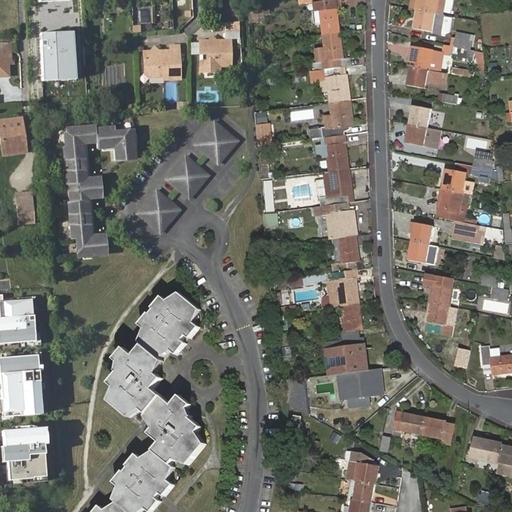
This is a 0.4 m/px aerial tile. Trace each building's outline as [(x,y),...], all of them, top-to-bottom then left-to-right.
[(334,8),(338,8),(337,0),(333,1),(330,1),(331,9),(334,8)] [(419,0),(418,11),(437,15),(439,0),(419,0)] [(321,22),(323,37),(341,34),(338,8),(334,8),(331,9),(330,1),(315,3),(316,11),(319,10),(321,22)] [(314,22),(321,22),(319,10),(316,11),(312,11),(314,22)] [(437,15),(418,11),(416,19),(420,20),(418,30),(433,33),(434,33),(433,35),(443,37),(444,29),(444,28),(446,16),(437,15)] [(453,18),(446,16),(444,28),(451,29),(453,18)] [(227,32),(239,31),(239,22),(226,23),(227,32)] [(73,32),(38,33),(41,82),(75,81),(73,32)] [(455,33),(454,40),(470,43),(471,36),(455,33)] [(323,62),(324,71),(339,69),(338,60),(345,60),(341,34),(323,37),(325,49),(315,51),(317,64),(323,62)] [(454,40),(452,48),(468,51),(470,43),(454,40)] [(216,41),(206,42),(197,42),(198,72),(216,71),(216,66),(231,65),(230,41),(216,41)] [(0,43),(0,76),(9,76),(9,61),(11,60),(10,51),(9,51),(9,44),(0,43)] [(158,51),(150,51),(143,52),(144,73),(147,78),(162,77),(162,80),(178,79),(178,46),(170,46),(169,46),(169,51),(158,51)] [(468,51),(452,48),(451,57),(467,59),(468,51)] [(414,49),(411,68),(430,71),(433,53),(432,52),(414,49)] [(444,55),(432,52),(433,53),(430,71),(441,73),(444,55)] [(97,65),(100,88),(125,85),(122,62),(97,65)] [(473,76),(474,69),(456,66),(454,73),(473,76)] [(430,71),(411,68),(408,87),(427,90),(428,82),(446,85),(448,74),(441,73),(430,71)] [(329,82),(332,104),(350,101),(347,77),(341,77),(339,69),(324,71),(315,72),(317,83),(325,82),(325,79),(329,79),(329,82)] [(443,96),(442,104),(457,107),(459,99),(443,96)] [(322,131),(323,139),(344,137),(343,129),(354,127),(350,101),(332,104),(334,119),(336,130),(332,130),(322,131)] [(412,118),(410,126),(428,130),(432,111),(417,107),(415,118),(412,118)] [(0,120),(0,144),(1,154),(23,152),(21,136),(23,136),(21,118),(0,120)] [(213,122),(194,145),(217,165),(236,141),(213,122)] [(428,130),(410,126),(407,144),(425,147),(428,130)] [(263,132),(265,147),(269,147),(279,145),(277,130),(263,132)] [(76,244),(78,262),(107,259),(105,243),(92,244),(88,203),(102,202),(100,185),(87,187),(83,148),(97,147),(97,153),(119,151),(120,165),(136,164),(134,135),(116,136),(115,132),(96,134),(96,131),(67,133),(69,151),(64,152),(67,189),(72,189),(73,206),(69,207),(72,244),(76,244)] [(326,147),(330,172),(349,170),(344,137),(323,139),(324,148),(326,147)] [(261,164),(261,167),(270,166),(269,147),(265,147),(260,148),(261,164)] [(185,157),(165,180),(188,199),(208,176),(185,157)] [(476,160),(475,168),(497,172),(496,163),(476,160)] [(497,172),(475,168),(473,176),(498,181),(497,172)] [(321,208),(331,207),(347,204),(345,196),(352,196),(349,170),(330,172),(322,173),(325,198),(320,199),(321,208)] [(445,183),(444,191),(463,195),(466,176),(450,173),(448,184),(445,183)] [(156,191),(136,214),(160,233),(179,210),(156,191)] [(463,195),(444,191),(442,198),(445,199),(443,209),(440,209),(437,208),(436,215),(464,221),(465,214),(459,212),(463,195)] [(31,192),(15,193),(17,226),(34,224),(31,192)] [(468,196),(463,195),(459,212),(465,214),(468,196)] [(268,211),(276,211),(275,198),(267,198),(268,211)] [(330,240),(339,239),(358,237),(354,213),(351,213),(347,213),(347,204),(331,207),(321,208),(322,217),(327,216),(330,240)] [(279,213),(265,215),(266,228),(279,227),(279,213)] [(413,236),(412,242),(431,246),(434,227),(412,223),(410,235),(413,236)] [(467,225),(458,223),(456,231),(467,233),(466,240),(465,242),(483,246),(487,229),(477,227),(467,225)] [(467,233),(456,231),(454,238),(466,240),(467,233)] [(333,266),(334,275),(349,273),(348,265),(358,263),(361,263),(358,237),(339,239),(330,240),(333,266)] [(431,246),(412,242),(410,251),(413,251),(411,262),(427,265),(431,246)] [(494,259),(501,260),(504,248),(497,247),(494,259)] [(273,250),(274,261),(282,260),(281,249),(273,250)] [(348,265),(349,273),(355,272),(358,272),(358,263),(348,265)] [(338,282),(342,307),(359,305),(356,280),(350,280),(349,273),(334,275),(335,282),(338,282)] [(304,284),(329,282),(328,274),(304,276),(304,284)] [(485,275),(483,286),(494,289),(503,290),(505,279),(485,275)] [(436,301),(435,306),(451,309),(454,293),(435,289),(433,300),(436,301)] [(507,304),(510,292),(509,291),(503,290),(494,289),(491,300),(507,304)] [(42,290),(0,292),(0,344),(44,341),(42,290)] [(143,344),(145,346),(161,359),(164,355),(170,348),(174,352),(179,356),(188,345),(187,344),(184,342),(189,336),(191,338),(192,340),(202,328),(198,325),(192,320),(200,312),(201,310),(182,294),(179,299),(174,305),(169,302),(165,297),(156,308),(158,310),(153,315),(152,314),(142,325),(148,329),(152,333),(146,339),(143,344)] [(178,296),(169,302),(174,305),(179,299),(182,294),(181,294),(178,296)] [(359,305),(342,307),(345,332),(342,332),(343,341),(357,339),(356,331),(360,330),(363,330),(359,305)] [(433,315),(430,314),(428,324),(431,325),(429,333),(452,338),(453,329),(447,328),(451,309),(435,306),(433,315)] [(203,311),(201,310),(200,312),(192,320),(198,325),(201,315),(203,311)] [(142,343),(143,344),(146,339),(152,333),(148,329),(144,338),(142,343)] [(281,335),(282,346),(290,345),(290,334),(281,335)] [(357,339),(343,341),(344,350),(347,350),(350,375),(369,373),(365,347),(362,347),(358,348),(357,339)] [(145,346),(137,356),(160,376),(166,362),(163,360),(161,359),(145,346)] [(161,359),(163,360),(167,357),(174,352),(170,348),(164,355),(161,359)] [(281,350),(283,359),(294,358),(294,348),(281,350)] [(492,377),(511,374),(511,356),(501,358),(490,359),(490,352),(489,348),(481,349),(483,363),(491,363),(491,366),(492,377)] [(113,383),(117,387),(122,391),(117,399),(113,402),(132,417),(136,412),(141,406),(145,410),(150,414),(164,397),(156,390),(164,379),(160,376),(137,356),(127,349),(118,360),(122,362),(127,366),(123,371),(121,373),(113,383)] [(45,356),(0,359),(0,397),(2,419),(51,414),(45,356)] [(351,400),(352,408),(366,406),(365,398),(369,398),(383,396),(380,371),(369,373),(350,375),(340,376),(343,401),(351,400)] [(307,379),(278,383),(280,401),(311,418),(307,379)] [(122,391),(117,387),(114,395),(112,401),(113,402),(117,399),(122,391)] [(182,396),(175,405),(156,429),(152,433),(162,442),(156,450),(157,451),(173,465),(177,460),(181,455),(187,460),(192,464),(206,446),(203,443),(196,437),(199,433),(203,428),(192,419),(190,417),(186,414),(190,409),(193,405),(182,396)] [(175,405),(164,397),(150,414),(148,416),(156,429),(175,405)] [(136,412),(132,417),(133,418),(145,410),(141,406),(136,412)] [(193,414),(190,409),(186,414),(190,417),(192,419),(194,417),(193,414)] [(420,439),(426,420),(417,417),(416,419),(405,417),(397,415),(393,431),(400,433),(400,434),(420,439)] [(295,417),(293,431),(301,432),(302,418),(295,417)] [(435,422),(426,420),(420,439),(442,444),(442,443),(449,445),(453,430),(446,428),(435,425),(435,422)] [(47,424),(3,428),(2,466),(8,466),(8,484),(50,478),(47,424)] [(331,440),(338,444),(343,436),(336,432),(331,440)] [(205,440),(199,433),(196,437),(203,443),(206,446),(208,444),(205,440)] [(380,439),(377,453),(386,455),(390,442),(380,439)] [(499,464),(503,445),(494,443),(494,446),(482,444),(475,442),(471,458),(479,459),(479,460),(499,464)] [(511,447),(503,445),(499,464),(511,466),(511,449),(511,450),(511,447)] [(157,451),(156,450),(144,459),(148,463),(157,451)] [(148,463),(144,459),(139,455),(130,465),(132,467),(128,472),(126,470),(116,482),(122,487),(125,490),(120,497),(117,500),(119,501),(131,511),(138,511),(139,511),(144,504),(149,508),(153,511),(162,501),(161,500),(159,498),(163,493),(165,495),(167,496),(176,485),(171,481),(167,478),(174,469),(176,467),(173,465),(157,451),(148,463)] [(190,465),(192,464),(187,460),(181,455),(177,460),(186,463),(190,465)] [(349,482),(352,483),(358,483),(377,486),(380,467),(352,463),(349,482)] [(176,468),(176,467),(174,469),(167,478),(171,481),(175,473),(176,468)] [(352,483),(349,501),(354,502),(371,504),(373,493),(376,493),(377,486),(358,483),(352,483)] [(125,490),(122,487),(118,494),(116,499),(117,500),(120,497),(125,490)] [(131,511),(119,501),(107,510),(109,511),(131,511)] [(354,502),(352,511),(369,511),(371,504),(354,502)]
